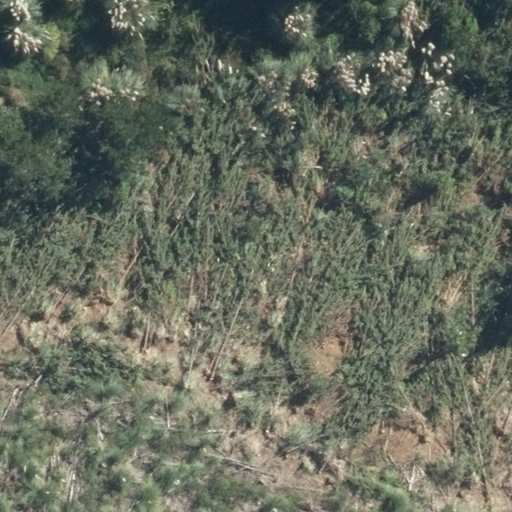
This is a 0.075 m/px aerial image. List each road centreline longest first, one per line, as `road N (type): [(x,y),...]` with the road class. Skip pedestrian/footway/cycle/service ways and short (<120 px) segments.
road 1 (trunk): [(180,511),(511,324)]
road 2 (trunk): [(511,437),(385,511)]
